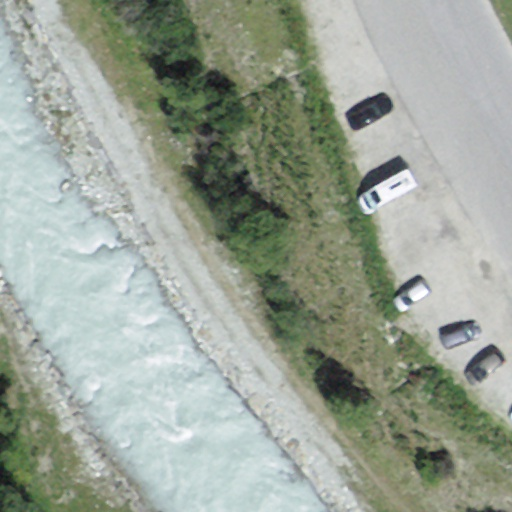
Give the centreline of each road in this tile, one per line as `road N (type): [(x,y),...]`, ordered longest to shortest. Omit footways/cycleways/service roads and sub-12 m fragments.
road 1 (track): [(80,0),(182,220),(415,511)]
road 2 (unclassified): [(460,0),(511,110)]
